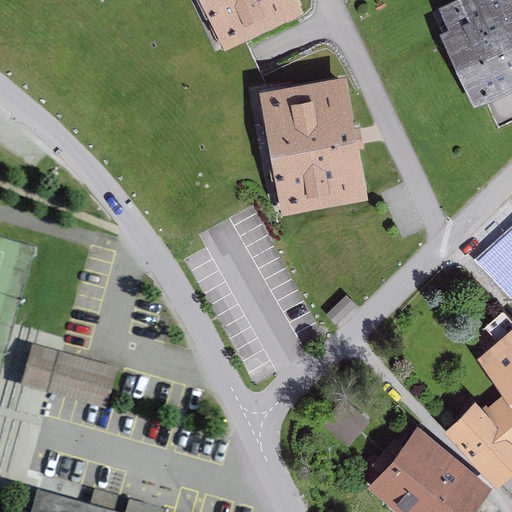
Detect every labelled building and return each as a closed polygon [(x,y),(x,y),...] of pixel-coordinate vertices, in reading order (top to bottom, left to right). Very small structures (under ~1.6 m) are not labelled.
[(207,0),(230,50),(308,15),(301,0),(207,0)] [(511,87),(511,0),(458,0),(444,8),(454,28),(443,34),(479,104),(511,87)] [(366,198),(345,76),(261,91),(282,213),(366,198)] [(511,328),(477,360),(504,391),(486,408),(482,404),(451,431),(503,488),(511,480),(511,328)] [(115,369),(29,347),(19,384),(106,407),(110,390),(115,369)] [(479,511),(497,491),(421,431),(372,491),(398,511),(479,511)] [(120,511),(38,489),(31,511),(120,511)]
